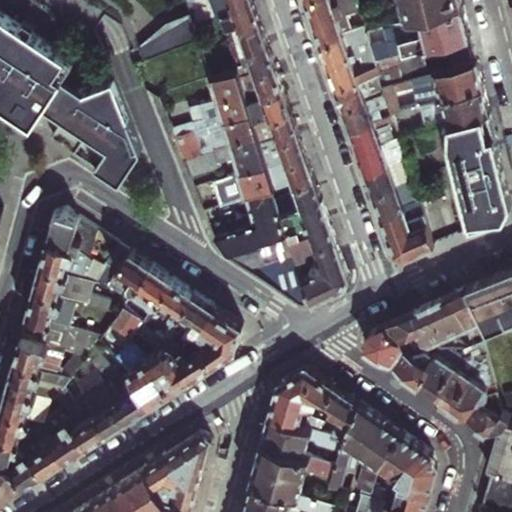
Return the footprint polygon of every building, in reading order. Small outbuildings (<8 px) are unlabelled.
[(235,6),(253,0),(231,0),(221,4),(224,10),(235,6)] [(255,0),(253,0),(235,6),(243,28),(262,21),(260,13),(255,0)] [(322,42),(354,31),(348,16),(363,11),(359,0),(307,0),(315,21),(322,42)] [(388,14),(384,0),(359,0),(363,11),(366,20),(388,14)] [(407,0),(413,24),(464,4),(462,0),(407,0)] [(382,71),(401,63),(422,54),(443,46),(471,34),(468,22),(464,4),(413,24),(372,41),(382,71)] [(121,181),(144,149),(117,79),(87,88),(66,74),(77,58),(0,6),(0,96),(23,111),(36,120),(48,102),(67,115),(54,134),(121,181)] [(140,45),(144,59),(200,37),(189,12),(165,22),(140,45)] [(267,35),(262,21),(243,28),(235,30),(231,32),(234,44),(247,40),(250,50),(270,43),(267,35)] [(382,71),(372,41),(367,27),(354,31),(322,42),(332,70),(338,86),(362,78),(382,71)] [(471,34),(443,46),(450,68),(477,58),(475,48),(471,34)] [(276,59),(270,43),(250,50),(258,73),(278,67),(276,59)] [(429,76),(422,54),(401,63),(407,84),(429,76)] [(422,104),(485,85),(482,75),(477,58),(450,68),(429,76),(407,84),(388,91),(388,92),(391,103),(395,112),(406,109),(401,94),(418,89),(422,104)] [(407,84),(401,63),(382,71),(388,91),(407,84)] [(248,89),(244,77),(243,71),(241,66),(215,75),(221,92),(197,99),(198,104),(248,89)] [(278,67),(258,73),(250,76),(244,77),(248,89),(252,100),(286,89),(283,81),(278,67)] [(343,100),(345,107),(386,93),(382,84),(366,90),(362,78),(338,86),(343,100)] [(428,118),(431,128),(451,122),(490,110),(488,101),(485,85),(422,104),(427,118),(428,118)] [(174,133),(255,109),(252,100),(248,89),(198,104),(200,110),(203,119),(182,125),(172,128),(174,133)] [(291,103),(286,89),(252,100),(255,109),(258,120),(274,115),(275,118),(294,112),(291,103)] [(352,128),(376,120),(373,109),(381,106),(388,104),(391,103),(388,92),(386,93),(345,107),(351,123),(352,128)] [(376,120),(385,117),(381,106),(373,109),(376,120)] [(174,133),(180,150),(183,158),(262,134),(258,120),(255,109),(174,133)] [(511,203),(511,194),(490,110),(451,122),(447,143),(473,226),(489,221),(506,215),(511,203)] [(298,125),(294,112),(275,118),(274,115),(258,120),(262,134),(266,146),(301,133),(298,125)] [(360,149),(394,137),(396,137),(402,135),(400,130),(394,131),(389,115),(385,117),(376,120),(352,128),(358,143),(360,149)] [(273,168),(309,156),(306,148),(301,133),(266,146),(270,157),(273,168)] [(270,157),(266,146),(262,134),(183,158),(187,170),(188,173),(225,162),(224,157),(239,152),(243,166),(270,157)] [(365,163),(367,171),(402,158),(394,137),(360,149),(365,163)] [(273,168),(276,178),(293,173),(298,186),(317,179),(314,171),(309,156),(273,168)] [(250,190),(277,181),(276,178),(273,168),(270,157),(243,166),(209,177),(215,195),(217,200),(250,190)] [(375,191),(397,184),(410,179),(403,158),(402,158),(367,171),(372,184),(375,191)] [(286,211),(324,199),(322,195),(317,179),(298,186),(300,194),(287,198),(289,204),(284,205),(286,211)] [(214,233),(231,250),(292,230),(286,211),(284,205),(277,181),(250,190),(254,201),(260,219),(214,233)] [(417,182),(411,184),(415,195),(420,193),(417,182)] [(382,213),(422,199),(420,193),(415,195),(411,184),(398,189),(397,184),(375,191),(379,204),(382,213)] [(330,219),(324,199),(286,211),(292,230),(300,255),(320,247),(319,245),(338,239),(330,219)] [(436,242),(422,199),(382,213),(396,252),(406,256),(422,250),(436,244),(436,242)] [(49,237),(78,244),(91,247),(97,224),(86,217),(68,205),(56,211),(53,224),(49,237)] [(305,299),(314,299),(306,273),(300,255),(292,230),(231,250),(243,259),(272,279),(295,294),(301,299),(305,299)] [(78,244),(49,237),(46,249),(43,261),(65,268),(70,251),(73,252),(77,248),(78,244)] [(350,276),(338,239),(319,245),(320,247),(323,259),(316,261),(318,269),(306,273),(314,299),(335,290),(345,286),(350,276)] [(108,258),(119,266),(132,247),(126,243),(120,240),(108,258)] [(132,247),(119,266),(108,281),(114,285),(117,280),(124,285),(132,276),(139,281),(153,261),(143,254),(132,247)] [(65,268),(43,261),(40,271),(36,285),(84,299),(86,290),(80,289),(81,283),(64,278),(65,275),(69,276),(71,270),(65,268)] [(145,317),(175,276),(165,269),(153,261),(139,281),(125,303),(145,317)] [(511,266),(495,274),(468,284),(477,305),(483,318),(488,329),(511,319),(511,266)] [(188,284),(175,276),(145,317),(158,326),(173,304),(182,309),(195,289),(188,284)] [(477,305),(468,284),(460,288),(449,293),(457,311),(463,312),(468,325),(465,326),(468,333),(480,328),(478,320),(483,318),(477,305)] [(34,295),(30,310),(77,323),(84,299),(36,285),(34,295)] [(209,298),(195,289),(182,309),(167,331),(173,336),(177,331),(179,332),(185,329),(194,316),(197,318),(194,322),(200,326),(216,302),(209,298)] [(457,311),(449,293),(443,296),(433,300),(447,334),(465,326),(468,325),(463,312),(457,311)] [(426,303),(416,308),(423,325),(418,327),(425,341),(427,342),(447,334),(433,300),(426,303)] [(216,302),(200,326),(215,336),(220,334),(238,346),(243,333),(246,322),(216,302)] [(195,372),(180,345),(176,337),(173,336),(167,331),(158,326),(145,317),(125,303),(121,309),(114,319),(126,331),(150,354),(152,353),(174,386),(185,379),(195,372)] [(106,331),(114,319),(121,309),(105,305),(98,328),(106,331)] [(404,313),(387,321),(392,332),(400,335),(411,330),(418,327),(423,325),(416,308),(404,313)] [(77,323),(30,310),(26,323),(23,335),(52,343),(76,349),(90,353),(94,347),(106,331),(98,328),(77,323)] [(368,343),(394,362),(404,347),(396,341),(392,332),(387,321),(380,324),(370,329),(368,343)] [(220,357),(238,346),(220,334),(215,336),(200,326),(193,332),(200,345),(190,351),(185,341),(180,345),(195,372),(220,357)] [(142,359),(130,366),(151,401),(166,391),(174,386),(152,353),(150,354),(126,331),(122,336),(131,344),(129,346),(142,359)] [(17,359),(59,370),(73,374),(75,372),(78,368),(90,353),(76,349),(64,364),(60,364),(62,358),(44,353),(45,350),(49,351),(52,343),(23,335),(20,345),(17,359)] [(487,353),(485,345),(479,347),(480,353),(481,355),(487,353)] [(412,374),(421,380),(431,364),(410,350),(404,347),(394,362),(412,374)] [(456,362),(440,351),(433,353),(431,364),(421,380),(430,386),(436,390),(456,362)] [(151,401),(130,366),(120,372),(111,357),(98,365),(107,380),(129,415),(143,406),(151,401)] [(14,370),(10,383),(33,389),(55,395),(56,394),(57,388),(54,386),(59,370),(17,359),(14,370)] [(278,383),(271,411),(270,411),(269,413),(270,414),(301,423),(308,401),(314,403),(317,402),(320,395),(334,401),(341,386),(309,364),(310,364),(308,362),(307,363),(306,362),(304,363),(304,364),(295,370),(282,378),(281,377),(280,379),(280,380),(279,381),(278,381),(277,382),(278,383)] [(453,402),(470,373),(456,362),(436,390),(445,397),(453,402)] [(484,400),(487,396),(490,391),(487,385),(470,373),(453,402),(461,408),(468,412),(480,397),(484,400)] [(129,415),(107,380),(87,392),(97,408),(109,427),(121,420),(129,415)] [(4,407),(27,413),(40,416),(46,417),(54,412),(47,411),(49,405),(31,399),(33,389),(10,383),(7,395),(4,407)] [(76,420),(88,441),(101,433),(109,427),(97,408),(88,414),(79,399),(62,386),(58,392),(76,420)] [(352,393),(341,386),(334,401),(331,407),(342,414),(339,420),(333,432),(335,432),(345,435),(361,400),(361,398),(360,397),(358,398),(352,393)] [(511,412),(501,406),(487,396),(484,400),(480,397),(468,412),(478,419),(488,426),(502,422),(507,421),(508,420),(511,412)] [(361,400),(345,435),(341,448),(340,453),(338,459),(336,465),(348,468),(355,443),(360,447),(371,430),(375,433),(386,417),(376,410),(361,400)] [(0,431),(26,438),(28,441),(35,436),(37,427),(24,423),(27,413),(4,407),(1,418),(0,422),(0,431)] [(342,414),(331,407),(328,413),(339,420),(342,414)] [(88,441),(76,420),(65,427),(54,412),(46,417),(51,426),(69,454),(81,446),(88,441)] [(301,423),(270,414),(268,423),(264,439),(307,450),(310,436),(315,437),(319,442),(331,445),(335,432),(333,432),(321,428),(301,423)] [(397,425),(386,417),(375,433),(371,430),(360,447),(362,449),(376,458),(373,468),(366,466),(361,484),(363,485),(361,490),(363,491),(371,493),(373,487),(381,462),(404,429),(397,425)] [(511,420),(508,420),(507,421),(502,422),(496,444),(490,467),(494,469),(504,472),(511,474),(511,420)] [(51,426),(35,436),(28,441),(30,444),(46,468),(61,459),(69,454),(51,426)] [(166,450),(181,474),(203,480),(215,436),(202,427),(184,438),(166,450)] [(414,436),(404,429),(381,462),(392,469),(385,491),(373,487),(371,493),(388,498),(394,499),(401,476),(398,474),(410,457),(412,459),(424,443),(414,436)] [(0,456),(15,460),(27,453),(24,448),(30,444),(28,441),(26,438),(0,431),(0,456)] [(345,435),(335,432),(331,445),(341,448),(345,435)] [(260,453),(253,478),(302,492),(308,470),(310,462),(325,467),(335,469),(336,465),(338,459),(333,457),(307,450),(264,439),(260,453)] [(433,450),(424,443),(412,459),(410,457),(398,474),(401,476),(394,499),(427,508),(434,482),(439,464),(440,464),(435,449),(433,450)] [(46,468),(30,444),(24,448),(27,453),(15,460),(28,480),(37,474),(46,468)] [(181,474),(166,450),(158,455),(146,463),(163,491),(167,492),(169,485),(164,478),(174,472),(181,474)] [(15,460),(0,456),(0,497),(15,488),(28,480),(15,460)] [(323,474),(325,467),(310,462),(308,470),(323,474)] [(163,491),(146,463),(132,472),(117,482),(136,511),(151,511),(169,500),(163,491)] [(330,484),(343,487),(348,468),(336,465),(335,469),(330,484)] [(494,505),(504,472),(494,469),(486,503),(494,505)] [(203,480),(181,474),(174,472),(164,478),(169,485),(167,492),(198,501),(201,489),(203,480)] [(511,509),(511,474),(504,472),(494,505),(511,509)] [(251,486),(246,504),(268,510),(269,507),(288,511),(290,511),(295,499),(300,501),(300,503),(301,504),(302,506),(304,507),(319,511),(334,511),(336,509),(338,502),(312,494),(302,492),(253,478),(251,486)] [(108,487),(94,496),(105,511),(136,511),(117,482),(108,487)] [(347,511),(352,491),(352,490),(351,489),(343,487),(330,484),(328,492),(313,488),(312,494),(338,502),(336,509),(341,510),(347,511)] [(357,511),(363,491),(361,490),(356,489),(349,511),(357,511)] [(163,491),(169,500),(174,502),(171,511),(195,511),(198,501),(167,492),(163,491)] [(363,491),(357,511),(425,511),(427,508),(394,499),(388,498),(371,493),(363,491)] [(105,511),(94,496),(84,502),(71,511),(72,511),(105,511)]
